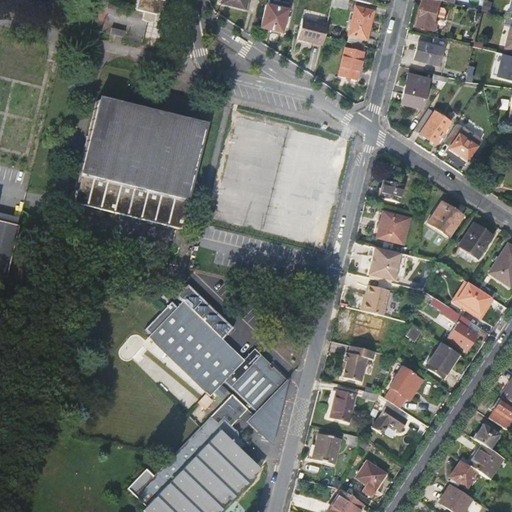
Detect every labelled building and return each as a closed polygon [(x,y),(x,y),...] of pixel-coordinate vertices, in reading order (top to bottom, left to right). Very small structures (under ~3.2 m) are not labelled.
[(153,23),(154,23),(157,10),(161,10),(164,1),(162,0),(137,0),(135,10),(143,12),(142,19),(142,20),(143,21),(144,21),(146,22),(148,22),(149,23),(151,23),(153,23)] [(222,0),(222,3),(246,8),(247,0),(222,0)] [(348,0),(332,0),(331,6),(347,10),(348,0)] [(439,7),(440,0),(439,0),(424,0),(418,26),(433,30),(437,14),(441,15),(443,8),(439,7)] [(261,27),(282,32),(287,9),(266,4),(261,27)] [(348,35),(366,39),(373,11),(355,6),(348,35)] [(314,43),(323,45),(325,35),(327,24),(303,19),(301,27),(299,40),(314,43)] [(110,34),(123,37),(124,32),(112,28),(110,34)] [(414,58),(439,64),(443,46),(418,40),(414,58)] [(356,80),(359,80),(363,67),(359,67),(363,52),(345,48),(337,77),(356,82),(356,80)] [(502,75),(507,53),(498,51),(493,73),(502,75)] [(511,77),(511,54),(507,53),(502,75),(511,77)] [(401,103),(423,108),(429,79),(408,74),(401,103)] [(448,78),(432,74),(431,80),(438,81),(436,88),(440,90),(445,83),(448,78)] [(170,120),(92,101),(67,202),(175,229),(200,127),(170,120)] [(450,123),(429,109),(415,131),(436,144),(450,123)] [(481,140),(457,124),(445,142),(451,146),(449,149),(467,161),(481,140)] [(379,198),(398,203),(403,185),(384,180),(379,198)] [(427,224),(449,239),(463,218),(441,203),(427,224)] [(384,210),(383,214),(379,232),(377,237),(404,243),(409,217),(384,210)] [(374,231),(379,232),(383,214),(379,213),(374,231)] [(0,279),(6,281),(19,228),(0,223),(0,279)] [(459,246),(476,257),(491,235),(473,224),(459,246)] [(490,272),(508,284),(511,277),(511,246),(508,244),(490,272)] [(391,278),(392,277),(395,275),(396,270),(394,267),(398,252),(374,246),(368,272),(391,278)] [(214,286),(223,295),(228,290),(219,281),(214,286)] [(470,284),(465,281),(460,288),(463,290),(457,299),(454,297),(448,307),(449,307),(461,315),(467,306),(482,315),(493,298),(489,296),(470,284)] [(149,332),(146,335),(148,338),(155,345),(203,392),(206,395),(220,381),(252,412),(251,413),(271,433),(279,401),(282,386),(280,384),(282,381),(268,367),(267,369),(264,366),(266,364),(250,349),(240,360),(218,339),(229,328),(185,284),(173,296),(179,302),(174,307),(169,301),(143,327),(149,332)] [(368,297),(364,311),(383,316),(389,290),(368,285),(366,296),(368,297)] [(467,350),(477,335),(468,329),(472,322),(461,315),(449,307),(443,316),(455,324),(447,337),(467,350)] [(477,335),(481,328),(472,322),(468,329),(477,335)] [(350,337),(356,338),(358,326),(352,324),(350,337)] [(415,340),(421,330),(413,324),(407,334),(415,340)] [(425,366),(443,378),(458,354),(441,342),(425,366)] [(375,351),(351,345),(349,352),(347,352),(344,361),(347,361),(343,377),(361,381),(367,358),(373,359),(375,351)] [(446,380),(462,356),(458,354),(443,378),(446,380)] [(392,388),(385,398),(399,407),(406,397),(410,399),(423,380),(402,367),(390,386),(392,388)] [(511,403),(511,376),(500,395),(511,403)] [(331,416),(349,420),(355,395),(337,390),(331,416)] [(362,398),(376,402),(379,395),(379,394),(364,390),(362,398)] [(122,490),(141,509),(137,511),(215,511),(255,472),(234,452),(240,446),(234,440),(233,433),(227,427),(243,411),(227,395),(199,424),(168,456),(147,477),(141,471),(122,490)] [(491,410),(493,411),(501,400),(498,398),(491,410)] [(511,416),(511,406),(501,400),(493,411),(489,419),(504,429),(509,422),(511,416)] [(400,431),(407,419),(386,406),(372,427),(382,433),(388,423),(400,431)] [(271,433),(251,413),(242,422),(267,448),(271,433)] [(384,432),(395,438),(398,430),(388,425),(384,432)] [(481,425),(472,438),(482,445),(487,448),(496,435),(481,425)] [(314,458),(336,464),(342,438),(320,433),(314,458)] [(488,478),(501,457),(487,448),(482,445),(468,466),(477,471),(488,478)] [(364,490),(372,495),(385,473),(366,460),(355,477),(367,484),(364,490)] [(466,488),(477,471),(468,466),(460,460),(449,477),(466,488)] [(452,511),(460,511),(470,498),(449,484),(437,502),(452,511)] [(329,511),(358,511),(363,504),(341,489),(328,511),(329,511)]
